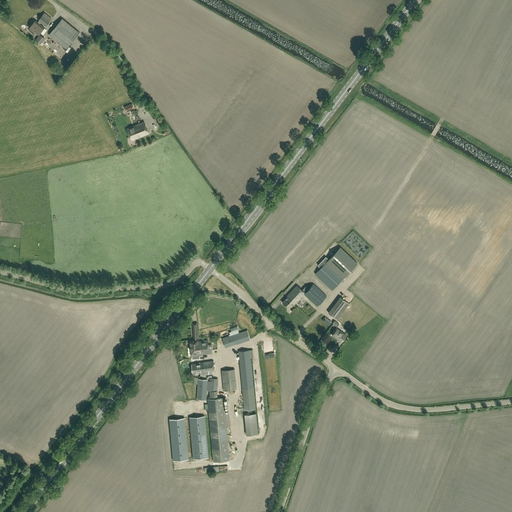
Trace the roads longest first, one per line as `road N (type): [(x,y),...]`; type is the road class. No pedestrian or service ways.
road 1 (primary): [(210,268),(415,0)]
road 2 (primary): [(24,511),(210,268)]
road 3 (unclassified): [(210,268),(199,261),(162,285),(88,291),(0,271)]
road 4 (unclassified): [(511,402),(390,407),(335,368)]
road 5 (unclassified): [(335,368),(210,268)]
road 6 (unclassified): [(279,511),(314,405),(335,368)]
